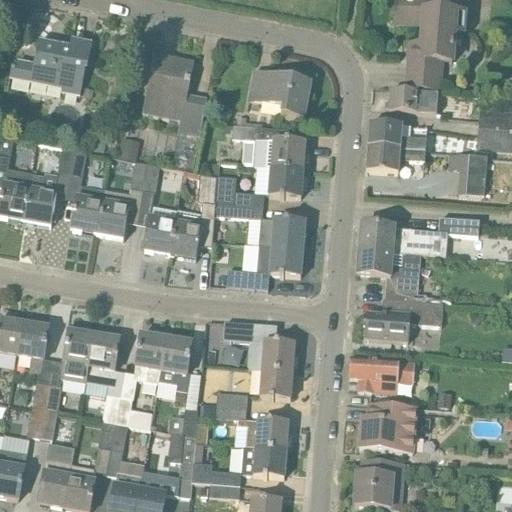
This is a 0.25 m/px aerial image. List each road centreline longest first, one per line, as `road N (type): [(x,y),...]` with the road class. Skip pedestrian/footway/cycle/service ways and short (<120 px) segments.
road 1 (residential): [(334,318),(352,136),(351,96),(337,60),(312,48),(76,0)]
road 2 (residential): [(0,263),(334,318)]
road 3 (residential): [(314,511),(334,318)]
